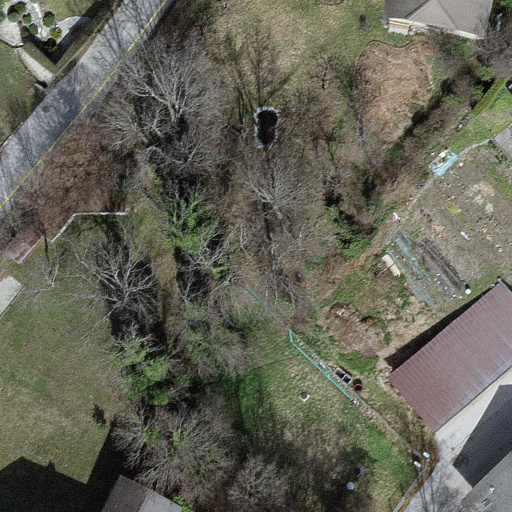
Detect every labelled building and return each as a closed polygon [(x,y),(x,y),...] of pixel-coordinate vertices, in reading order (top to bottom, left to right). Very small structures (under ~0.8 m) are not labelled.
[(388,0),(382,26),(480,49),(492,0),(388,0)] [(511,112),(482,139),(511,169),(511,112)] [(511,308),(497,291),(383,388),(430,439),(511,370),(511,308)] [(511,511),(511,466),(456,511),(511,511)] [(158,511),(115,495),(107,511),(158,511)]
